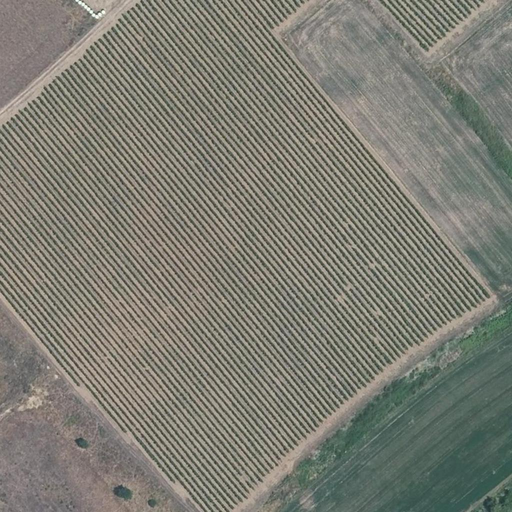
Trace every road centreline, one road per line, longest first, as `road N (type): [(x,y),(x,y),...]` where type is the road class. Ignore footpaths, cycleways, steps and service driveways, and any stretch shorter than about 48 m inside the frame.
road 1 (track): [(258,511),(367,410),(511,310)]
road 2 (track): [(0,110),(126,0)]
